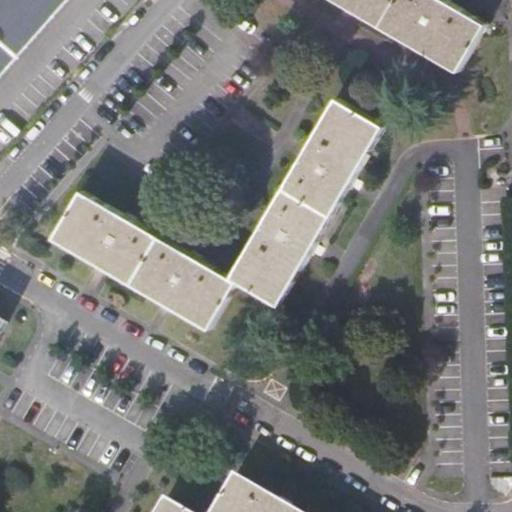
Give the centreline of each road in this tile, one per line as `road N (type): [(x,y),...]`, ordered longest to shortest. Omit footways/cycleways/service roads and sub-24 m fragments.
road 1 (residential): [(438,511),(0,263)]
road 2 (residential): [(0,184),(167,0)]
